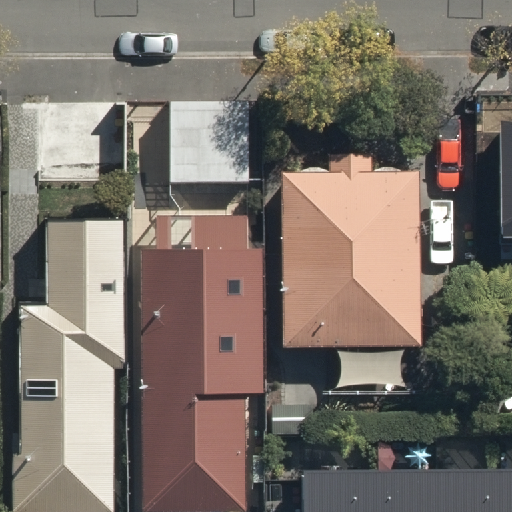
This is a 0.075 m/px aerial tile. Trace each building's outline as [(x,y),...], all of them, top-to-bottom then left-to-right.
[(40,102),(41,175),(121,174),(120,101),(40,102)] [(168,104),(167,176),(245,176),(246,105),(168,104)] [(511,128),(503,128),(504,236),(511,236),(511,128)] [(419,169),(293,170),(293,339),(420,339),(419,169)] [(156,249),(143,249),(142,509),(244,510),(245,389),(260,389),(261,243),(247,242),(247,213),(156,212),(156,249)] [(118,219),(41,220),(42,304),(17,304),(19,511),(112,511),(111,366),(120,365),(118,219)] [(511,511),(511,461),(301,463),(301,511),(511,511)]
